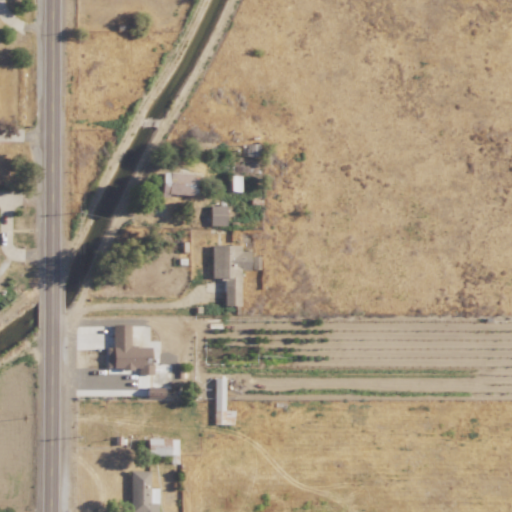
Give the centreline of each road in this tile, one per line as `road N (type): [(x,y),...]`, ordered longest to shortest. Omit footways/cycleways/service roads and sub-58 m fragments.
road 1 (tertiary): [(50,283),(50,0)]
road 2 (tertiary): [(49,511),(50,320)]
